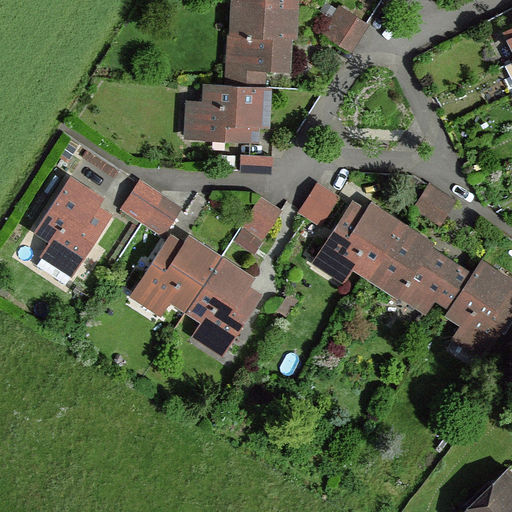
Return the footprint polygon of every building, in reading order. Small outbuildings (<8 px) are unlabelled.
[(289,70),(290,51),(286,50),(287,38),(295,38),(296,3),(236,0),(234,35),(237,35),(236,68),(266,69),(289,70)] [(368,24),(342,8),(334,21),(359,37),(368,24)] [(359,37),(334,21),(325,34),(351,51),(359,37)] [(266,69),(236,68),(235,85),(266,87),(266,69)] [(196,101),(194,137),(252,141),(253,125),(267,126),(269,87),(266,87),(235,85),(208,84),(207,102),(196,101)] [(273,172),(274,156),(243,155),(242,170),(273,172)] [(103,199),(71,178),(38,229),(54,239),(47,250),(77,269),(109,220),(96,211),(103,199)] [(124,208),(144,221),(162,196),(141,182),(124,208)] [(339,198),(318,184),(301,210),(322,223),(339,198)] [(456,202),(431,186),(416,207),(442,223),(456,202)] [(182,209),(162,196),(144,221),(166,235),(182,209)] [(281,212),(262,199),(244,225),(264,238),(281,212)] [(365,213),(353,205),(317,258),(347,279),(355,266),(371,276),(405,225),(372,203),(365,213)] [(405,225),(371,276),(400,295),(403,292),(429,310),(433,303),(458,266),(441,254),(439,258),(428,251),(434,244),(405,225)] [(181,248),(168,240),(137,289),(166,308),(173,299),(189,309),(222,258),(190,236),(181,248)] [(67,283),(77,269),(47,250),(40,265),(67,283)] [(254,279),(222,258),(189,309),(204,320),(198,329),(229,350),(260,301),(247,291),(254,279)] [(511,285),(511,280),(482,261),(473,275),(448,313),(465,323),(457,337),(485,355),(511,313),(511,294),(508,292),(511,285)] [(473,275),(458,266),(433,303),(448,313),(473,275)] [(511,511),(511,481),(504,474),(464,511),(511,511)]
